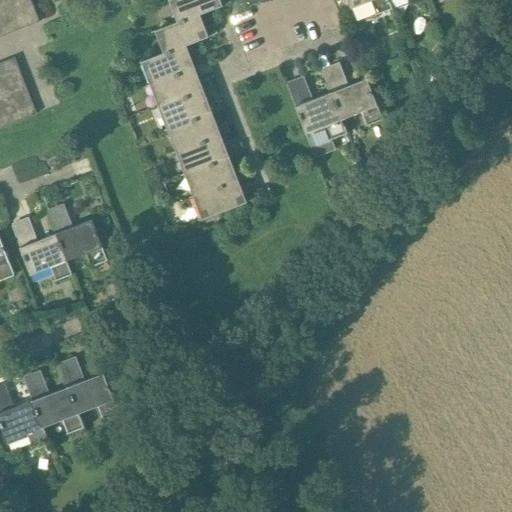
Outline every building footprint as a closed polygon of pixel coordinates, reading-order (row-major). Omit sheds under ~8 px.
[(0,0),(0,10),(9,7),(5,0),(0,0)] [(26,0),(20,2),(29,26),(40,21),(32,0),(26,0)] [(170,0),(178,21),(201,13),(231,2),(230,0),(170,0)] [(393,9),(389,0),(347,0),(351,9),(371,2),(376,15),(393,9)] [(18,30),(29,26),(20,2),(9,7),(18,30)] [(0,18),(6,34),(18,30),(9,7),(0,10),(0,18)] [(156,30),(164,52),(165,53),(187,44),(187,45),(217,33),(213,23),(206,26),(201,13),(178,21),(156,30)] [(192,58),(187,45),(187,44),(165,53),(164,52),(142,61),(151,85),(196,68),(204,65),(200,55),(192,58)] [(13,84),(25,80),(16,57),(5,61),(13,84)] [(5,61),(0,62),(0,82),(2,88),(13,84),(5,61)] [(324,70),(332,92),(343,120),(361,113),(366,126),(383,119),(367,78),(347,86),(338,65),(324,70)] [(201,80),(196,68),(151,85),(160,107),(204,90),(212,87),(208,77),(201,80)] [(348,133),(343,120),(332,92),(311,100),(303,78),(287,84),(316,158),(335,150),(331,140),(348,133)] [(25,80),(13,84),(2,88),(7,100),(29,91),(25,80)] [(168,129),(213,112),(221,109),(217,99),(209,102),(204,90),(160,107),(168,129)] [(33,102),(29,91),(7,100),(11,111),(33,102)] [(0,115),(11,111),(7,100),(0,102),(0,115)] [(38,114),(33,102),(11,111),(16,122),(38,114)] [(0,128),(16,122),(11,111),(0,115),(0,128)] [(218,125),(213,112),(168,129),(177,152),(222,135),(230,131),(226,122),(218,125)] [(227,147),(222,135),(177,152),(186,174),(231,157),(239,154),(235,144),(227,147)] [(236,169),(231,157),(186,174),(194,196),(240,179),(247,176),(243,166),(236,169)] [(203,219),(256,199),(252,189),(244,192),(240,179),(194,196),(203,219)] [(164,183),(156,187),(161,197),(169,194),(164,183)] [(48,211),(56,233),(67,261),(86,254),(91,267),(108,260),(92,219),(72,226),(64,205),(48,211)] [(174,206),(165,209),(168,217),(177,213),(174,206)] [(12,225),(20,246),(31,275),(50,267),(56,281),(72,274),(67,261),(56,233),(36,240),(28,219),(12,225)] [(0,281),(15,275),(0,236),(0,281)] [(60,365),(68,386),(80,414),(98,407),(103,421),(120,414),(104,372),(83,380),(75,359),(60,365)] [(24,379),(32,400),(44,428),(62,421),(67,435),(85,428),(80,414),(68,386),(48,394),(39,373),(24,379)] [(44,428),(32,400),(12,408),(4,386),(0,387),(0,424),(1,425),(8,442),(26,435),(32,449),(49,442),(44,428)]
